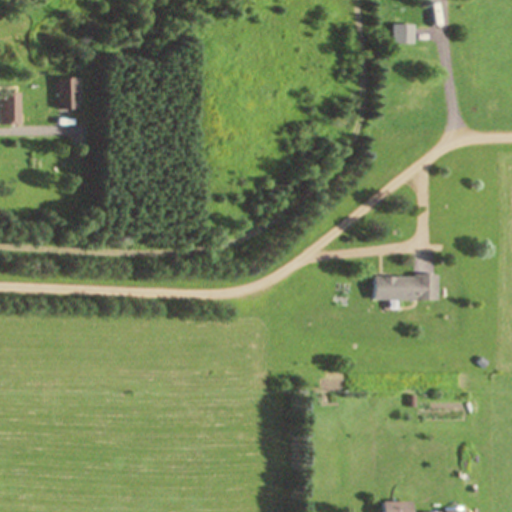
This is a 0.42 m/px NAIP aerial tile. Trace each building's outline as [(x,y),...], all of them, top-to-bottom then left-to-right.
[(389,44),(410,44),(410,24),(389,24),(389,44)] [(52,109),(72,109),(72,79),(52,79),(52,109)] [(0,125),(13,125),(13,91),(0,91),(0,125)] [(368,276),(368,301),(434,301),(434,275),(368,276)] [(376,511),(406,511),(406,502),(376,502),(376,511)]
